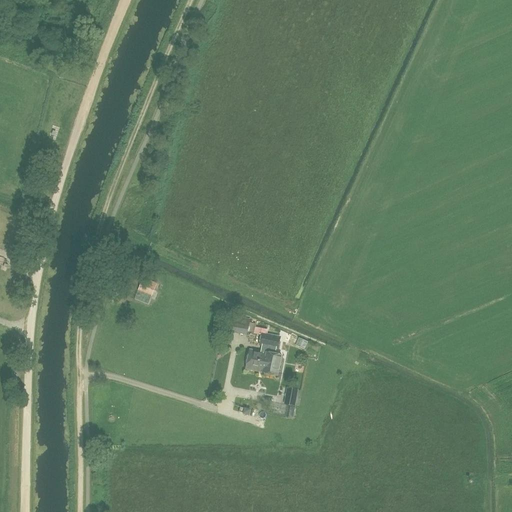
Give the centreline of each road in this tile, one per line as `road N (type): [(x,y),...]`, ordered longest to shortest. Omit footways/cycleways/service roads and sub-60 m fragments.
road 1 (track): [(77,511),(79,336),(93,241),(191,0)]
road 2 (track): [(26,511),(33,306),(87,85),(123,0)]
